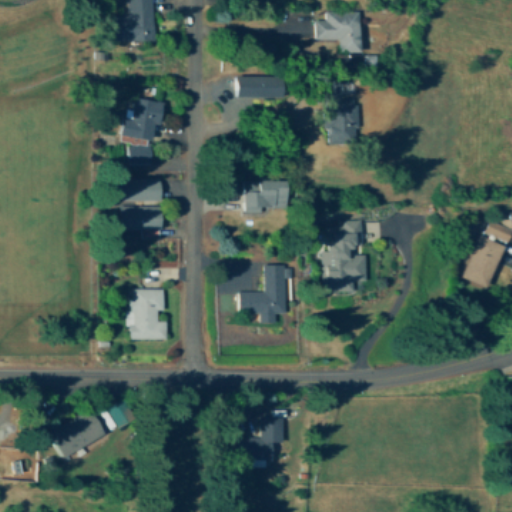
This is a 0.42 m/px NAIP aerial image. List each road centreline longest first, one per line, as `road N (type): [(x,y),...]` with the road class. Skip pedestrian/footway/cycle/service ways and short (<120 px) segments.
road 1 (residential): [(193,380),(193,0)]
road 2 (tertiary): [(493,353),(382,379),(193,380)]
road 3 (tertiary): [(193,380),(0,377)]
